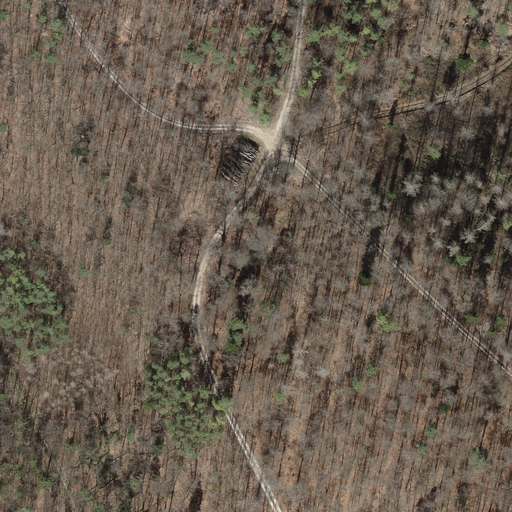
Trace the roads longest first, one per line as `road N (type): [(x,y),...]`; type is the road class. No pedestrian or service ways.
road 1 (track): [(275,511),(225,419),(197,288),(211,247),(286,125),(304,0)]
road 2 (track): [(511,57),(466,91),(297,138),(449,0)]
road 3 (track): [(286,125),(511,372)]
road 4 (track): [(286,125),(183,122),(151,109),(113,79),(62,0)]
road 5 (track): [(78,511),(0,339)]
